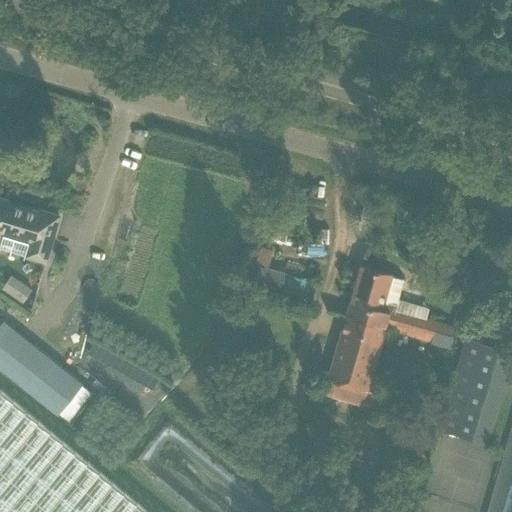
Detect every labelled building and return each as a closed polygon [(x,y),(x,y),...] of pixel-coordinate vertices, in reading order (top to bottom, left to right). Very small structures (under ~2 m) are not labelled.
[(0,197),(0,247),(26,255),(45,261),(59,215),(40,209),(39,211),(10,202),(11,201),(0,197)] [(467,262),(459,276),(468,281),(474,266),(467,262)] [(362,264),(324,395),(363,406),(379,410),(385,389),(368,385),(385,328),(431,341),(449,346),(454,329),(436,324),(425,321),(428,311),(416,308),(385,299),(392,273),(362,264)] [(256,267),(250,288),(278,296),(284,275),(256,267)] [(31,289),(11,275),(2,287),(22,302),(31,289)] [(75,377),(68,372),(4,321),(0,325),(0,370),(56,416),(83,383),(75,377)] [(122,355),(92,342),(86,355),(116,368),(122,355)] [(483,450),(510,362),(467,348),(439,436),(483,450)] [(171,397),(160,370),(130,382),(141,409),(171,397)] [(511,511),(511,503),(509,511),(154,511),(0,384),(0,511),(511,511)]
